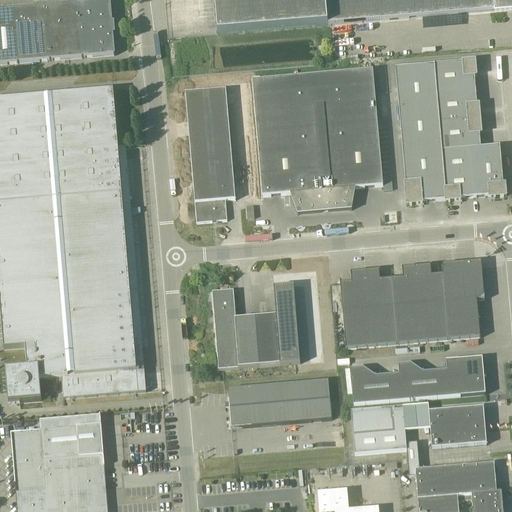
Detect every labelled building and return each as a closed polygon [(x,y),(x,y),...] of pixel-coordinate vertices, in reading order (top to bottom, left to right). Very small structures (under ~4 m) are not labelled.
[(511,0),(214,0),(218,36),(328,26),(506,11),(505,3),(511,2),(511,0)] [(112,23),(110,2),(78,4),(82,59),(115,56),(113,35),(115,34),(114,23),(112,23)] [(45,5),(50,62),(82,59),(78,4),(56,6),(56,4),(45,5)] [(13,10),(18,64),(50,62),(45,5),(34,6),(34,8),(13,10)] [(0,65),(18,64),(13,10),(0,10),(0,65)] [(506,198),(505,186),(503,186),(500,147),(481,149),(479,135),(481,135),(479,106),(477,106),(474,77),(476,77),(475,62),(395,69),(405,185),(407,207),(422,205),(422,203),(445,201),(446,203),(461,202),(460,200),(489,198),(489,199),(506,198)] [(252,82),(226,85),(226,91),(235,189),(261,186),(263,198),(290,196),(298,216),(301,215),(351,211),(355,190),(383,188),(373,72),(312,77),(252,82)] [(236,202),(226,91),(185,95),(197,225),(227,223),(226,203),(236,202)] [(61,379),(63,401),(146,394),(138,293),(130,293),(122,197),(114,92),(0,101),(0,302),(4,351),(26,349),(27,370),(6,372),(8,394),(19,404),(42,403),(40,381),(61,379)] [(485,302),(481,263),(442,266),(442,276),(432,277),(431,267),(402,270),(403,280),(380,282),(379,272),(351,274),(351,284),(340,285),(346,351),(480,339),(477,302),(485,302)] [(233,293),(212,294),(218,372),(260,369),(311,364),(304,290),(274,292),(276,318),(256,320),(236,321),(233,293)] [(375,379),(363,370),(351,371),(354,407),(485,396),(482,360),(446,363),(447,373),(423,375),(411,366),(398,367),(399,377),(375,379)] [(332,422),(328,383),(228,392),(231,431),(332,422)] [(486,446),(483,409),(429,414),(432,451),(486,446)] [(472,511),(503,511),(502,494),(497,495),(494,465),(419,471),(417,445),(406,446),(403,410),(351,414),(355,457),(407,452),(409,479),(416,478),(418,511),(458,511),(458,503),(472,502),(472,511)] [(41,432),(9,435),(16,495),(17,511),(107,511),(103,457),(101,427),(100,417),(40,422),(41,432)] [(378,511),(379,510),(352,511),(348,511),(347,493),(317,495),(318,511),(378,511)]
